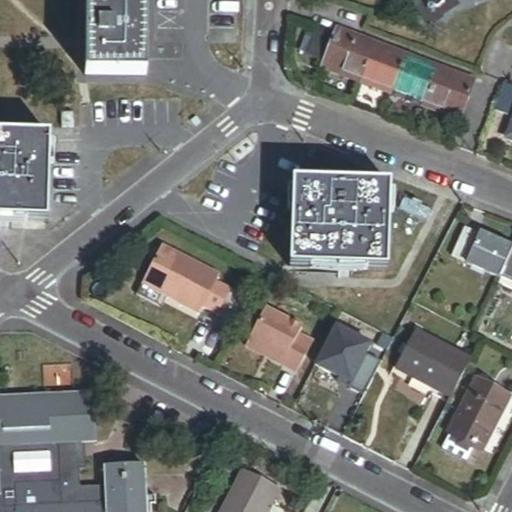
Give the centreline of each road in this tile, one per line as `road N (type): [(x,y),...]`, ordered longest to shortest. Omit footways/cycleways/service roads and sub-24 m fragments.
road 1 (residential): [(18,295),(433,511)]
road 2 (residential): [(254,97),(18,295)]
road 3 (residential): [(511,199),(254,97)]
